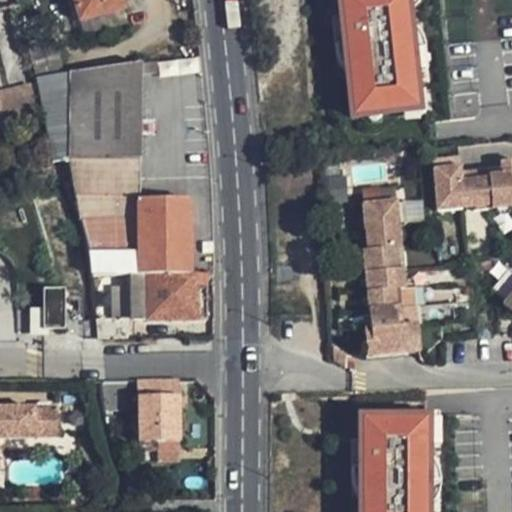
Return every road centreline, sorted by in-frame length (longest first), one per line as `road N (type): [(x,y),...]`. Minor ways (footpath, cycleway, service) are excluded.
road 1 (primary): [(242,511),(241,282),(221,0)]
road 2 (unknown): [(242,506),(115,508)]
